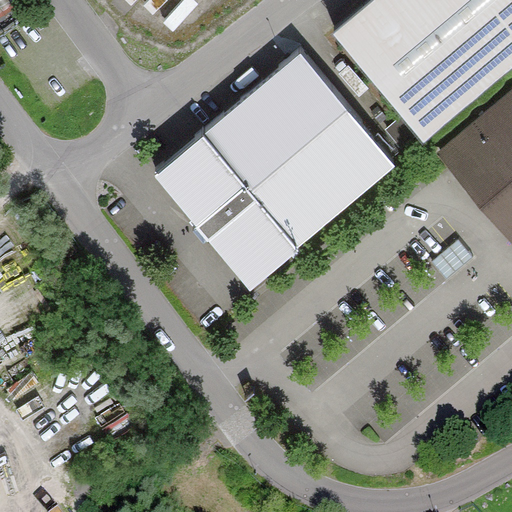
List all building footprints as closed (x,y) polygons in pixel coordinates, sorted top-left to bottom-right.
[(0,0),(0,8),(10,0),(0,0)] [(511,0),(352,0),(330,19),(407,109),(392,122),(407,139),(511,49),(511,0)] [(301,46),(157,167),(253,281),(397,160),(301,46)] [(511,234),(511,79),(435,143),(511,234)] [(77,243),(64,227),(53,236),(66,252),(77,243)]
